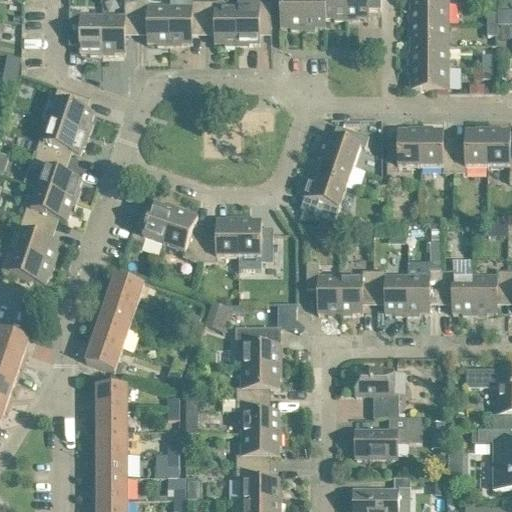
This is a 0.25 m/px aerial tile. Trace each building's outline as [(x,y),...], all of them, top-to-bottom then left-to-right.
[(260,33),(272,33),(271,0),(238,0),(238,10),(238,50),(250,50),(250,48),(260,48),(260,33)] [(304,34),(303,0),(281,0),(281,32),(291,32),(291,34),(304,34)] [(325,0),(303,0),(304,34),(316,34),(316,32),(326,32),(326,22),(325,22),(325,0)] [(347,24),(347,0),(325,0),(325,22),(326,22),(335,22),(335,24),(347,24)] [(369,0),(347,0),(347,24),(359,24),(359,22),(369,22),(369,0)] [(126,33),(137,33),(137,5),(125,5),(125,19),(103,19),(103,59),(116,59),(116,57),(126,57),(126,33)] [(170,50),(171,10),(149,10),(149,5),(137,5),(137,33),(148,33),(148,48),(158,48),(158,49),(170,50)] [(193,33),(204,33),(204,5),(192,5),(192,10),(171,10),(170,50),(183,50),(183,48),(193,48),(193,33)] [(238,50),(238,10),(226,10),(226,5),(204,5),(204,33),(215,33),(215,48),(225,48),(225,50),(238,50)] [(409,15),(409,27),(449,27),(449,5),(411,5),(411,15),(409,15)] [(103,59),(103,19),(82,19),(82,14),(70,14),(69,42),(81,42),(81,57),(91,57),(91,59),(103,59)] [(488,16),(488,28),(498,28),(497,16),(488,16)] [(449,49),(449,27),(409,27),(409,40),(411,40),(411,49),(449,49)] [(498,40),(498,28),(488,28),(487,40),(498,40)] [(449,71),(449,49),(411,49),(411,58),(409,59),(409,71),(449,71)] [(483,59),(483,71),(493,71),(493,59),(483,59)] [(449,93),(449,71),(409,71),(409,83),(411,83),(411,93),(449,93)] [(493,83),(493,71),(483,71),(483,83),(493,83)] [(3,83),(2,89),(16,92),(17,86),(3,83)] [(81,111),(85,101),(58,92),(54,103),(59,105),(52,125),(90,138),(94,126),(92,126),(95,116),(81,111)] [(86,150),(90,138),(52,125),(45,146),(40,144),(36,155),(63,164),(66,154),(81,159),(84,149),(86,150)] [(320,146),(316,158),(354,171),(361,150),(366,152),(370,140),(343,131),(340,142),(325,137),(322,147),(320,146)] [(421,171),(421,131),(409,131),(409,133),(399,133),(399,144),(387,144),(387,176),(400,176),(400,171),(421,171)] [(434,131),(421,131),(421,171),(443,172),(443,176),(455,176),(455,148),(444,148),(444,133),(434,133),(434,131)] [(488,171),(488,131),(476,131),(476,133),(466,133),(466,148),(455,148),(455,176),(467,176),(467,172),(488,171)] [(501,131),(488,131),(488,171),(510,171),(510,186),(511,185),(511,157),(511,158),(511,133),(501,133),(501,131)] [(59,175),(63,164),(36,155),(32,167),(46,172),(39,192),(77,205),(81,193),(79,193),(82,183),(59,175)] [(314,170),(311,179),(347,192),(354,171),(316,158),(312,170),(314,170)] [(305,214),(301,223),(319,225),(321,219),(336,224),(340,213),(347,192),(311,179),(308,188),(306,187),(302,200),(305,201),(302,212),(301,213),(305,214)] [(388,202),(388,190),(378,190),(378,202),(388,202)] [(73,217),(77,205),(39,192),(32,212),(27,211),(23,222),(50,231),(54,221),(68,226),(71,216),(73,217)] [(165,249),(178,211),(166,207),(165,209),(156,205),(151,219),(140,216),(131,242),(143,246),(144,242),(165,249)] [(190,215),(178,211),(165,249),(185,256),(184,261),(200,266),(205,238),(194,234),(198,220),(189,217),(190,215)] [(240,262),(240,222),(227,221),(227,223),(217,223),(217,238),(205,238),(200,266),(218,266),(218,262),(240,262)] [(46,242),(50,231),(23,222),(20,233),(24,235),(17,256),(55,268),(59,257),(57,256),(61,246),(46,242)] [(252,222),(240,222),(240,262),(261,262),(261,266),(274,266),(274,238),(262,238),(262,223),(252,223),(252,222)] [(431,265),(408,265),(408,280),(408,320),(421,320),(421,318),(431,318),(431,311),(431,303),(442,303),(442,275),(442,245),(431,245),(431,265)] [(51,280),(55,268),(17,256),(10,277),(46,289),(49,280),(51,280)] [(454,275),(442,275),(442,303),(453,303),(453,311),(453,318),(463,318),(463,319),(475,319),(475,280),(475,263),(454,263),(454,275)] [(319,265),(307,265),(307,293),(318,293),(318,318),(329,318),(329,320),(341,320),(341,280),(319,280),(319,265)] [(363,280),(341,280),(341,320),(353,320),(353,318),(364,318),(364,303),(375,303),(375,275),(363,275),(363,280)] [(386,275),(375,275),(375,303),(386,303),(386,318),(396,318),(396,320),(408,320),(408,280),(386,280),(386,275)] [(497,280),(475,280),(475,319),(488,320),(488,318),(498,318),(498,303),(509,303),(509,275),(497,275),(497,280)] [(145,289),(135,285),(116,279),(112,292),(108,291),(106,300),(138,311),(145,289)] [(138,311),(106,300),(103,308),(106,309),(102,323),(130,332),(138,311)] [(202,321),(190,317),(187,328),(198,332),(202,321)] [(123,354),(130,332),(102,323),(97,336),(94,335),(91,343),(123,354)] [(195,342),(198,332),(187,328),(183,338),(195,342)] [(280,358),(280,348),(280,332),(237,332),(237,349),(242,349),(242,370),(282,370),(282,358),(280,358)] [(30,342),(1,333),(0,336),(0,356),(26,365),(29,357),(26,356),(30,342)] [(123,354),(91,343),(88,351),(91,353),(87,366),(106,373),(115,376),(123,354)] [(23,374),(26,365),(0,356),(0,380),(15,386),(20,373),(23,374)] [(176,361),(172,371),(183,375),(187,364),(176,361)] [(282,383),(282,370),(242,370),(242,392),(237,392),(237,404),(265,404),(265,393),(280,393),(280,383),(282,383)] [(180,385),(183,375),(172,371),(168,382),(180,385)] [(511,373),(467,373),(467,392),(500,392),(500,418),(493,418),(493,433),(506,433),(511,433),(511,373)] [(374,422),(390,422),(399,422),(399,399),(395,399),(395,374),(356,374),(356,400),(378,400),(378,409),(374,409),(374,422)] [(11,399),(15,386),(0,380),(0,405),(11,409),(14,400),(11,399)] [(128,390),(118,390),(98,390),(98,404),(94,404),(94,413),(128,413),(128,390)] [(180,414),(180,402),(168,403),(168,414),(180,414)] [(187,437),(199,437),(199,403),(187,403),(187,437)] [(265,415),(265,404),(237,404),(237,416),(242,416),(242,438),(282,437),(282,425),(280,425),(280,415),(265,415)] [(9,417),(11,409),(0,405),(0,429),(0,430),(5,416),(9,417)] [(128,436),(128,413),(94,413),(94,422),(98,422),(98,436),(128,436)] [(180,425),(180,414),(168,414),(168,425),(180,425)] [(413,447),(413,442),(413,422),(399,422),(390,422),(390,434),(356,434),(356,463),(398,463),(398,447),(413,447)] [(447,426),(433,426),(433,435),(447,435),(447,426)] [(511,445),(506,446),(506,434),(506,433),(493,433),(479,433),(479,447),(494,447),(494,494),(511,493),(511,445)] [(128,459),(128,436),(98,436),(98,450),(94,450),(94,459),(128,459)] [(282,450),(282,437),(242,438),(242,459),(237,459),(237,471),(265,471),(265,460),(280,460),(280,450),(282,450)] [(180,448),(168,448),(168,459),(180,459),(180,448)] [(465,455),(450,455),(450,481),(465,480),(465,455)] [(128,482),(128,459),(94,459),(94,468),(98,468),(98,482),(128,482)] [(180,482),(180,459),(168,459),(168,482),(180,482)] [(265,482),(265,471),(237,471),(237,483),(241,483),(241,505),(281,505),(281,492),(280,492),(280,482),(265,482)] [(128,505),(128,482),(98,482),(98,495),(94,495),(95,505),(128,505)] [(180,483),(180,482),(168,482),(168,504),(174,505),(186,505),(186,503),(187,493),(187,492),(187,483),(180,483)] [(410,511),(411,492),(411,482),(395,482),(395,496),(357,496),(356,511),(410,511)] [(198,492),(187,492),(187,493),(186,503),(198,503),(198,492)]
